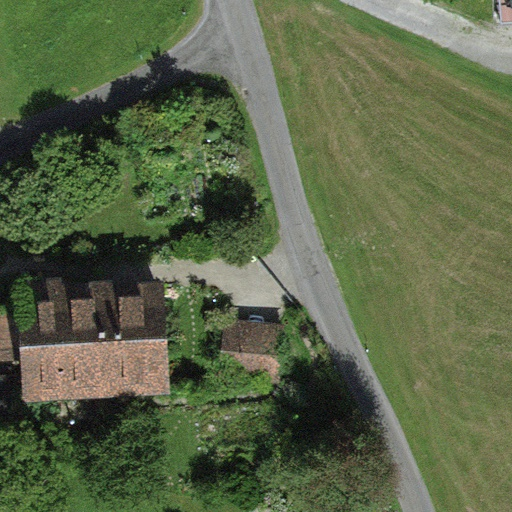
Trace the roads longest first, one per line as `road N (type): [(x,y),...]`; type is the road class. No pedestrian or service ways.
road 1 (unclassified): [(418,511),(301,228),(238,28)]
road 2 (unclassified): [(0,150),(238,28)]
road 3 (track): [(511,56),(364,0)]
